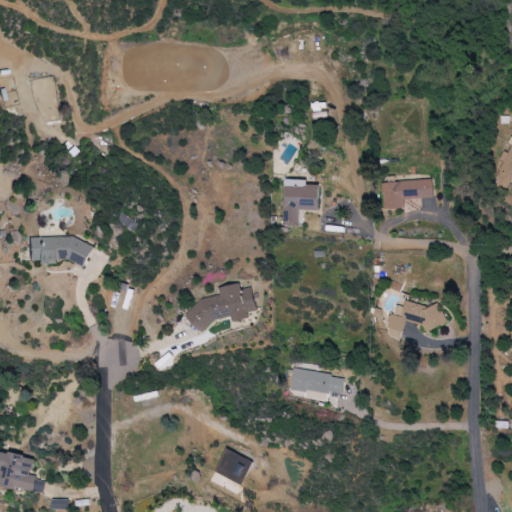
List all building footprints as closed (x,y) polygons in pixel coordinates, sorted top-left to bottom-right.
[(511,149),(510,154),(508,153),(494,182),(508,189),(511,181),(511,149)] [(322,185),(309,185),(309,180),(287,179),(285,226),(300,226),(301,210),(321,211),(322,185)] [(385,182),(386,210),(406,209),(405,199),(436,198),(435,180),(385,182)] [(31,264),(93,263),(92,239),(30,240),(31,264)] [(187,315),(203,332),(217,320),(231,317),(235,322),(250,319),(249,312),(259,310),(254,288),(243,290),(242,284),(221,288),(222,296),(206,299),(187,315)] [(407,321),(425,326),(427,332),(448,324),(441,303),(431,307),(408,301),(406,307),(398,305),(395,314),(392,315),(386,335),(402,339),(407,321)] [(306,398),(327,401),(329,392),(345,394),(348,377),(296,369),(293,391),(307,393),(306,398)] [(0,458),(0,484),(45,493),(48,480),(33,477),(37,457),(2,450),(0,458)] [(70,499),(54,499),(54,509),(70,509),(70,499)]
